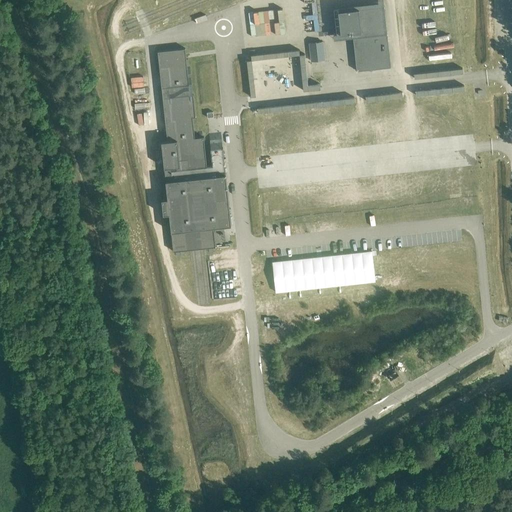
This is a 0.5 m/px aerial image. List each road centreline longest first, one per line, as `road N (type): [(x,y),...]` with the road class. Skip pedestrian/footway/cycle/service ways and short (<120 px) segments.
road 1 (track): [(151,42),(119,47),(117,59),(178,297),(202,313),(251,305)]
road 2 (track): [(511,439),(351,511)]
